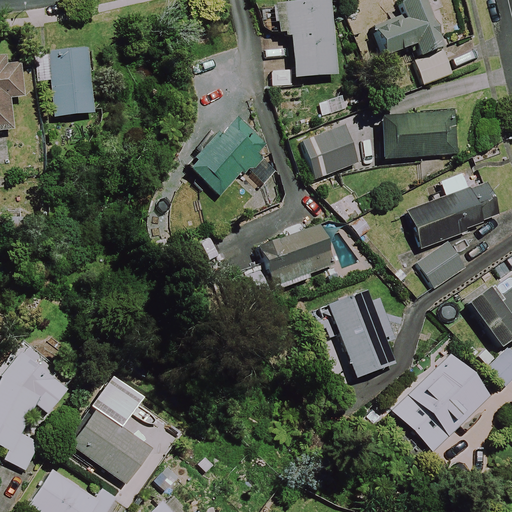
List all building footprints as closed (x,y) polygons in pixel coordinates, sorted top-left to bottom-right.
[(421,0),(420,0),(395,7),(399,23),(366,32),(373,55),(391,50),(393,58),(404,54),(414,91),(449,81),(431,18),(427,19),(421,0)] [(331,80),(326,3),(270,6),(272,39),(285,39),(288,83),(331,80)] [(91,76),(88,49),(44,53),(50,121),(89,118),(85,76),(91,76)] [(19,102),(15,59),(0,59),(0,136),(8,136),(5,103),(19,102)] [(450,157),(446,116),(374,123),(378,165),(450,157)] [(254,157),(261,149),(228,121),(183,172),(215,200),(236,175),(239,178),(245,172),(251,171),(259,162),(254,157)] [(400,215),(413,254),(462,238),(461,233),(494,222),(482,188),(400,215)] [(251,246),(263,288),(267,287),(269,294),(306,283),(304,277),(329,270),(317,227),(251,246)] [(461,271),(444,246),(412,267),(429,292),(461,271)] [(388,338),(368,287),(321,305),(350,382),(389,367),(380,341),(388,338)] [(484,292),(461,306),(494,358),(511,345),(511,290),(491,304),(484,292)] [(43,377),(47,368),(6,352),(0,366),(0,452),(3,453),(0,459),(0,467),(22,476),(35,444),(19,437),(29,413),(51,422),(65,386),(43,377)] [(487,398),(447,357),(385,416),(425,457),(487,398)] [(135,402),(102,380),(80,412),(85,415),(62,449),(120,487),(142,454),(113,434),(135,402)] [(104,511),(112,498),(97,489),(90,500),(45,473),(22,511),(104,511)] [(179,511),(166,497),(149,511),(179,511)]
